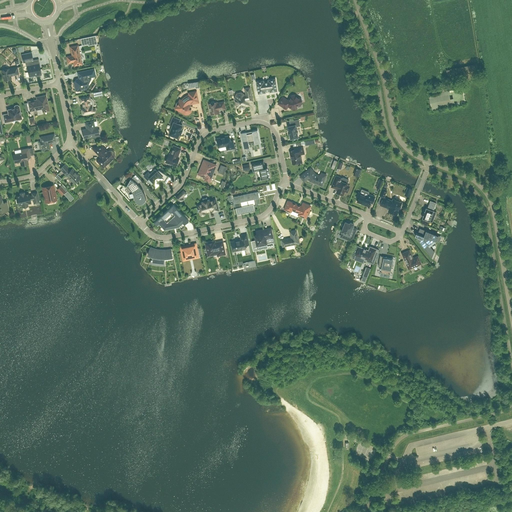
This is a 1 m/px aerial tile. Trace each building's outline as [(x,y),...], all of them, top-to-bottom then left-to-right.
[(81,62),(77,45),(71,46),(73,52),(71,54),(72,55),(71,56),(69,56),(69,57),(68,56),(67,58),(68,63),(73,62),(74,64),(75,65),(80,64),(81,62)] [(31,52),(21,54),(23,62),(25,62),(26,66),(28,66),(29,71),(28,71),(29,76),(35,75),(35,76),(41,75),(41,74),(39,63),(38,59),(31,60),(30,53),(31,52)] [(18,74),(17,67),(9,69),(9,68),(5,69),(5,68),(3,69),(2,70),(1,70),(4,80),(7,79),(8,80),(10,79),(11,78),(10,75),(12,75),(18,74)] [(95,76),(94,69),(80,72),(81,78),(76,79),(74,82),(76,89),(77,90),(85,88),(86,87),(85,82),(86,81),(88,79),(90,78),(90,77),(95,76)] [(277,91),(275,78),(268,79),(268,81),(264,82),(264,80),(256,81),(258,93),(265,92),(265,91),(270,90),(270,92),(277,91)] [(252,100),(250,90),(245,91),(246,94),(243,95),(243,94),(241,92),(237,93),(236,95),(236,99),(235,99),(236,105),(238,104),(239,108),(241,109),(244,108),(245,106),(245,105),(247,104),(247,105),(249,104),(248,101),(252,100)] [(195,92),(194,91),(191,92),(190,93),(189,93),(190,96),(187,97),(184,99),(182,101),(180,100),(179,102),(178,102),(177,102),(176,103),(176,104),(176,105),(177,105),(176,108),(177,109),(179,110),(180,110),(184,113),(184,112),(185,113),(186,113),(187,113),(188,113),(188,112),(189,112),(190,112),(190,111),(191,110),(188,108),(190,106),(187,104),(188,103),(190,102),(191,101),(191,103),(198,101),(196,92),(195,92)] [(296,96),(295,94),(291,95),(288,100),(282,97),(278,103),(285,108),(287,108),(288,106),(289,107),(290,106),(290,107),(294,109),(295,109),(298,105),(299,105),(300,105),(302,103),(301,101),(300,101),(297,99),(296,96)] [(90,100),(89,96),(79,98),(80,102),(82,102),(83,106),(81,107),(83,114),(94,112),(95,112),(95,111),(95,110),(95,109),(94,108),(93,108),(92,108),(91,105),(90,105),(89,100),(90,100)] [(37,109),(42,108),(42,112),(49,110),(46,98),(28,102),(28,100),(30,111),(37,109)] [(214,102),(213,101),(211,101),(211,102),(211,103),(208,103),(211,114),(217,113),(216,111),(219,110),(218,110),(226,108),(224,101),(217,103),(217,102),(214,102)] [(18,105),(17,105),(15,105),(14,106),(14,107),(14,108),(7,109),(8,113),(3,115),(4,122),(21,118),(19,107),(18,106),(18,105)] [(180,120),(173,117),(170,124),(173,125),(169,133),(171,134),(171,136),(175,137),(176,136),(178,137),(179,133),(180,134),(182,129),(181,129),(182,125),(178,123),(180,120)] [(300,125),(299,119),(290,121),(290,125),(288,126),(289,130),(288,131),(289,134),(290,134),(290,138),(298,137),(297,132),(298,132),(297,129),(296,129),(296,126),(300,125)] [(94,127),(93,121),(85,123),(86,129),(82,130),(84,138),(99,135),(98,132),(99,132),(100,131),(99,129),(98,129),(97,126),(94,127)] [(260,142),(257,130),(252,131),(252,133),(247,134),(246,132),(241,133),(244,149),(249,148),(248,142),(254,141),(255,143),(260,142)] [(55,141),(54,134),(40,137),(41,141),(39,142),(40,146),(42,146),(43,151),(50,149),(48,143),(55,141)] [(229,141),(228,135),(224,136),(224,137),(216,138),(217,140),(216,140),(217,142),(217,143),(218,145),(222,145),(222,146),(223,146),(226,146),(227,149),(235,148),(233,140),(229,141)] [(181,148),(173,145),(170,154),(169,154),(166,161),(167,163),(169,163),(170,163),(176,165),(176,164),(178,164),(178,162),(178,161),(179,158),(177,157),(181,148)] [(304,153),(302,145),(294,146),(294,150),(290,151),(291,156),(292,158),(291,158),(292,164),(300,162),(302,162),(300,154),(304,153)] [(107,152),(102,146),(92,148),(100,156),(101,156),(101,158),(100,158),(97,161),(103,167),(113,157),(114,155),(114,152),(112,150),(110,150),(108,151),(107,152)] [(30,157),(28,148),(21,150),(22,153),(13,155),(15,162),(20,161),(21,164),(28,163),(26,158),(30,157)] [(216,165),(204,160),(198,174),(206,177),(205,180),(209,181),(216,165)] [(264,167),(263,161),(251,163),(253,171),(259,170),(261,179),(270,177),(267,166),(264,167)] [(70,170),(64,164),(60,168),(65,175),(66,175),(74,183),(76,181),(77,182),(79,180),(78,179),(80,177),(72,168),(70,170)] [(226,167),(221,164),(218,172),(223,174),(226,167)] [(148,172),(144,176),(155,188),(159,184),(160,185),(160,184),(157,182),(161,179),(167,183),(171,177),(159,169),(157,171),(155,168),(155,169),(150,174),(148,172)] [(315,174),(310,168),(304,173),(310,181),(322,185),(323,182),(322,181),(323,178),(324,178),(325,178),(325,176),(325,174),(323,173),(321,174),(320,176),(315,174)] [(334,179),(331,186),(338,189),(336,192),(343,195),(345,190),(346,190),(347,190),(348,189),(348,188),(348,187),(347,186),(347,185),(348,183),(349,179),(342,177),(342,178),(336,175),(334,179)] [(130,178),(129,178),(130,178),(131,179),(128,184),(132,188),(134,191),(133,192),(131,189),(129,187),(128,186),(127,186),(126,185),(125,185),(126,186),(127,186),(128,187),(129,188),(130,189),(131,189),(131,190),(132,191),(133,192),(133,193),(134,194),(134,196),(134,197),(134,198),(134,199),(134,200),(134,201),(135,201),(135,199),(135,200),(135,201),(136,201),(136,202),(137,203),(138,204),(139,204),(140,204),(141,204),(142,204),(143,204),(144,203),(145,202),(145,201),(145,200),(146,200),(146,199),(146,200),(146,199),(146,198),(146,197),(145,196),(145,195),(145,194),(144,193),(143,191),(142,190),(141,188),(140,186),(138,184),(137,183),(136,182),(135,182),(135,181),(134,180),(132,179),(130,178)] [(52,186),(43,188),(46,200),(55,198),(52,186)] [(65,192),(60,186),(56,189),(62,195),(65,192)] [(387,190),(382,188),(379,195),(384,197),(387,190)] [(413,190),(407,188),(404,195),(409,198),(413,190)] [(183,190),(176,197),(180,202),(183,199),(182,197),(186,193),(183,190)] [(259,197),(258,191),(233,196),(237,214),(255,210),(254,205),(257,205),(256,198),(259,197)] [(24,194),(24,192),(20,193),(20,195),(16,196),(18,205),(22,204),(22,207),(27,206),(27,203),(31,202),(30,199),(33,199),(34,203),(38,202),(36,192),(32,193),(32,195),(29,196),(29,193),(24,194)] [(367,196),(358,192),(356,197),(358,198),(357,201),(368,206),(369,201),(372,203),(375,196),(368,194),(367,196)] [(3,202),(1,195),(0,195),(0,214),(0,215),(1,215),(2,215),(2,214),(3,214),(3,213),(4,213),(4,212),(4,211),(8,210),(7,201),(3,202)] [(392,201),(383,197),(380,205),(389,208),(388,211),(397,214),(398,210),(399,210),(400,206),(402,202),(400,201),(400,200),(399,199),(397,198),(396,198),(395,199),(393,198),(392,201)] [(198,210),(199,209),(200,213),(200,214),(201,215),(202,215),(203,215),(204,214),(205,214),(205,213),(205,212),(206,211),(212,209),(213,211),(218,210),(215,199),(210,201),(209,199),(202,202),(202,203),(197,205),(198,208),(197,209),(198,210)] [(302,206),(288,201),(284,209),(291,211),(292,210),(299,213),(298,214),(306,217),(307,213),(308,214),(309,213),(310,211),(310,210),(309,209),(310,206),(303,203),(302,206)] [(436,203),(430,201),(428,206),(429,207),(428,208),(426,208),(425,211),(424,211),(423,214),(423,215),(422,218),(432,222),(435,215),(432,213),(433,210),(432,210),(433,208),(434,208),(436,203)] [(189,221),(174,204),(154,222),(157,226),(159,224),(163,227),(166,229),(179,226),(182,223),(184,225),(189,221)] [(348,222),(347,221),(346,222),(345,222),(345,223),(344,223),(342,223),(343,223),(342,224),(342,225),(342,227),(343,227),(342,231),(346,233),(344,238),(352,241),(355,231),(351,229),(353,225),(353,223),(350,222),(350,223),(349,223),(349,222),(348,222)] [(256,240),(251,241),(253,250),(258,249),(257,245),(266,243),(273,241),(272,237),(273,237),(271,228),(256,231),(257,235),(255,235),(256,240)] [(438,235),(420,228),(417,233),(416,233),(415,235),(418,237),(417,240),(432,258),(434,251),(430,246),(436,241),(438,235)] [(299,243),(296,230),(290,231),(291,238),(281,240),(283,246),(299,243)] [(236,241),(231,242),(232,249),(233,251),(241,249),(242,255),(251,254),(246,234),(240,235),(241,239),(238,240),(236,241)] [(225,254),(222,241),(215,242),(213,241),(207,242),(206,244),(208,254),(209,255),(213,254),(214,253),(217,252),(218,256),(218,255),(225,254)] [(198,256),(195,244),(181,247),(183,259),(198,256)] [(152,247),(151,247),(148,254),(150,255),(152,256),(150,263),(152,264),(154,264),(156,264),(158,265),(161,265),(163,265),(165,265),(165,257),(167,257),(167,260),(170,259),(172,259),(172,256),(173,256),(171,249),(169,249),(166,249),(165,250),(164,250),(162,250),(161,249),(159,249),(158,249),(155,249),(154,248),(153,248),(152,247)] [(354,248),(351,257),(354,259),(356,255),(359,257),(358,260),(363,262),(364,259),(374,263),(379,250),(370,247),(369,251),(366,250),(366,249),(364,248),(363,249),(359,247),(358,250),(354,248)] [(413,258),(409,250),(402,253),(409,268),(420,263),(418,256),(413,258)] [(396,259),(380,256),(378,266),(381,266),(380,272),(378,272),(392,275),(393,274),(390,274),(392,265),(393,264),(393,263),(393,262),(392,262),(393,259),(386,258),(386,257),(396,259)] [(363,273),(360,281),(365,282),(371,268),(366,267),(363,273)]
